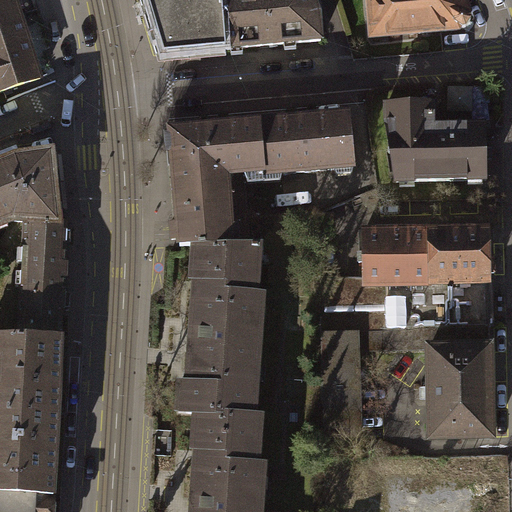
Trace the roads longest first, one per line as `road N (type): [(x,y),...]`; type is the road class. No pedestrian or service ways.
road 1 (primary): [(102,94),(109,271),(98,511)]
road 2 (residential): [(511,54),(102,94)]
